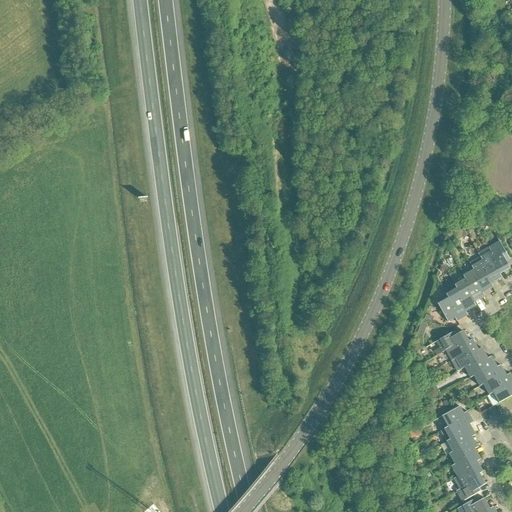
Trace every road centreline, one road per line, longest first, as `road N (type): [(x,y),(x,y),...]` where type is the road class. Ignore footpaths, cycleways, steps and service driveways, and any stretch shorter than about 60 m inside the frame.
road 1 (tertiary): [(444,0),(427,142),(391,268),(317,415),(242,511)]
road 2 (motorway): [(248,511),(199,266),(165,0)]
road 3 (motorway): [(140,0),(174,272),(221,511)]
